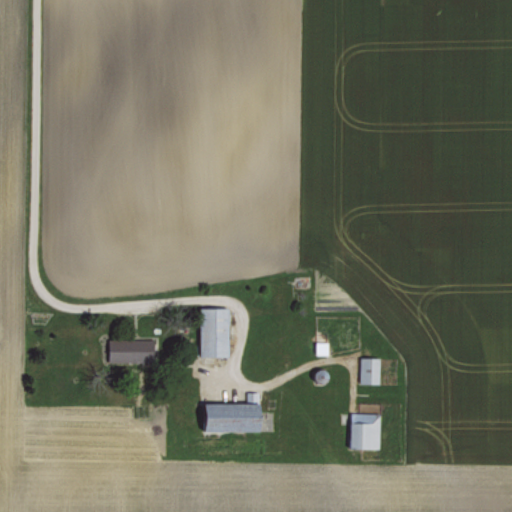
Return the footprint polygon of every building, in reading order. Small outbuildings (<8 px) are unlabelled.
[(196,355),(224,355),(225,306),(196,306),(196,355)] [(150,338),(106,338),(105,360),(150,361),(150,338)] [(324,340),(312,340),(312,353),(324,353),(324,340)] [(377,356),(357,356),(356,382),(376,382),(377,356)] [(199,402),(199,430),(255,430),(256,391),(244,391),(244,402),(199,402)] [(346,447),(376,448),(377,412),(347,411),(346,447)]
